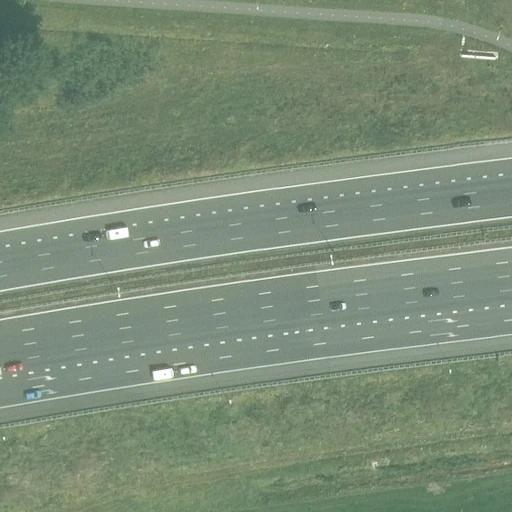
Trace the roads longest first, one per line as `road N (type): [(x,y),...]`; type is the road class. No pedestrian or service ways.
road 1 (motorway): [(511,197),(0,270)]
road 2 (motorway): [(0,349),(511,276)]
